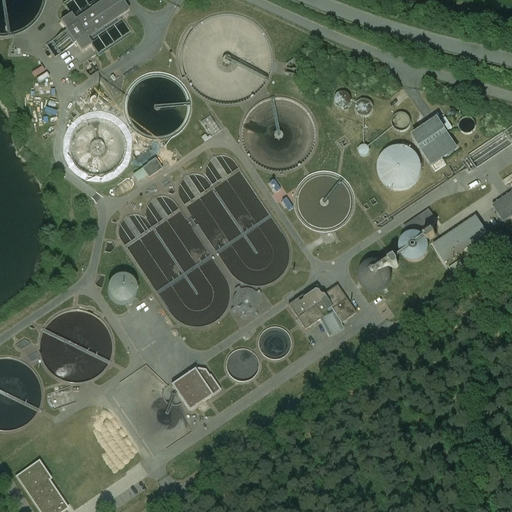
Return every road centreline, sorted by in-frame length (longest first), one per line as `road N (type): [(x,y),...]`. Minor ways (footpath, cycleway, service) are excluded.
road 1 (unclassified): [(511,249),(155,511)]
road 2 (unclassified): [(253,0),(370,52),(511,97)]
road 3 (unclassified): [(305,0),(511,65)]
